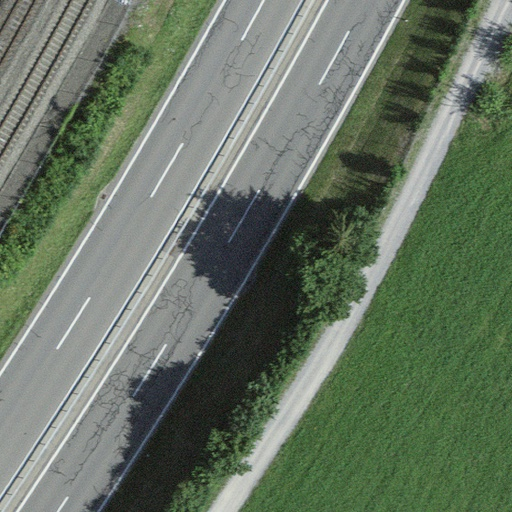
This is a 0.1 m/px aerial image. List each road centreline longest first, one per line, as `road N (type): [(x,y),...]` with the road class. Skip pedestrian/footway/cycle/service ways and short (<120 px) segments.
road 1 (motorway): [(57,511),(164,347),(364,0)]
road 2 (track): [(221,511),(363,291),(504,0)]
road 3 (motorway): [(263,0),(0,435)]
